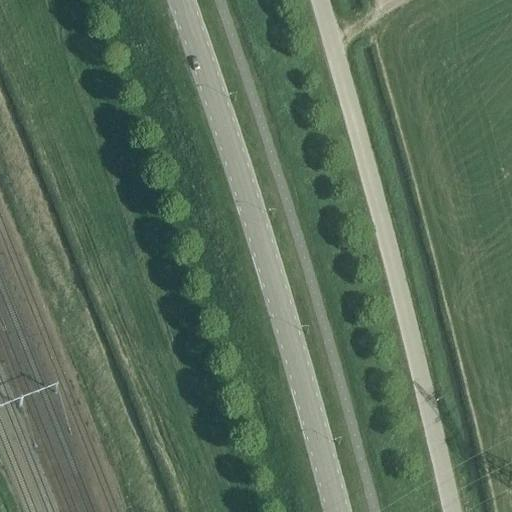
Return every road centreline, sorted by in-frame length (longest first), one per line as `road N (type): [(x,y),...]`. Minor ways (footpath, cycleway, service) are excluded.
road 1 (tertiary): [(336,511),(252,215),(180,0)]
road 2 (unclassified): [(451,511),(318,0)]
